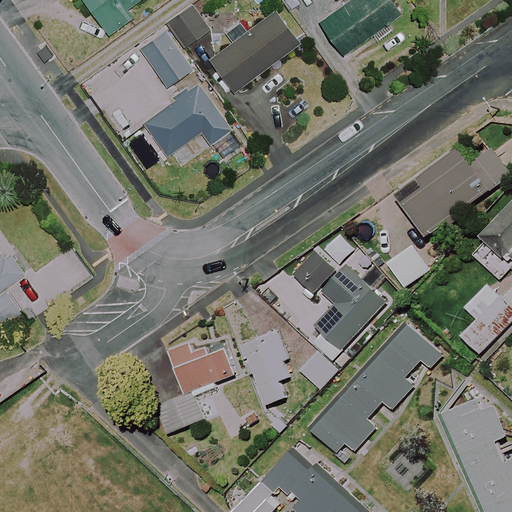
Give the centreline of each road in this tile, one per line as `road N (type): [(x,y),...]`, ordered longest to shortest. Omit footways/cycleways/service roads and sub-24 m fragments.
road 1 (residential): [(511,48),(234,245),(175,259)]
road 2 (residential): [(175,259),(130,237),(25,90)]
road 3 (residential): [(175,259),(159,303),(71,368)]
